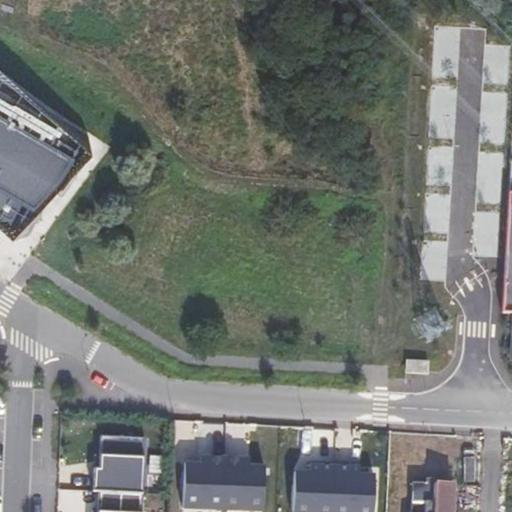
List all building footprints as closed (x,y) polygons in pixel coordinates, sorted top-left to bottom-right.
[(50,113),(0,75),(0,220),(27,237),(88,136),(50,113)] [(511,189),(509,190),(502,312),(506,313),(511,312),(511,189)] [(407,361),(406,372),(425,373),(425,362),(407,361)] [(94,468),(93,491),(138,493),(143,494),(145,438),(101,435),(100,455),(99,469),(94,468)] [(224,510),(226,458),(209,457),(208,465),(201,465),(186,464),(184,509),(224,511),(224,510)] [(243,465),(243,458),(226,457),(226,458),(224,510),(264,511),(265,466),(250,466),(243,465)] [(334,511),(336,463),(312,462),(311,472),(296,471),(294,511),(334,511)] [(361,464),(336,463),(334,511),(374,511),(376,475),(360,474),(361,464)] [(412,482),(410,511),(451,511),(452,505),(481,506),(482,485),(412,482)] [(93,510),(92,511),(137,511),(138,493),(93,491),(93,510)]
